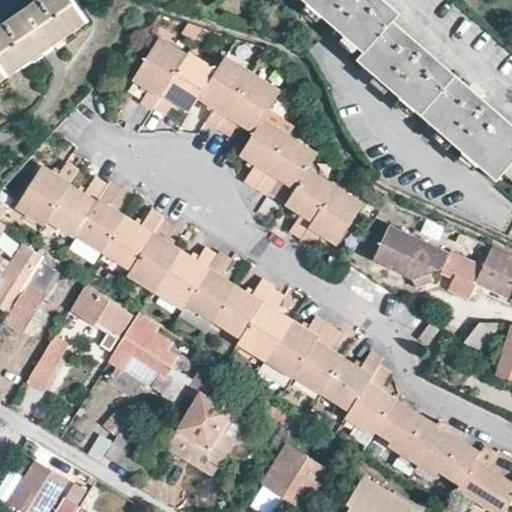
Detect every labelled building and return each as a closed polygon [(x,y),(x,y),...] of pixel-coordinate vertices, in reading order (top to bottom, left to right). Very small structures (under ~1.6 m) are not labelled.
[(36,0),(0,25),(0,82),(91,20),(77,0),(36,0)] [(511,121),(396,19),(402,12),(388,0),(307,0),(366,52),(360,60),(496,178),(504,170),(511,177),(511,121)] [(155,107),(188,57),(161,40),(136,78),(144,83),(151,88),(147,93),(142,103),(153,111),(155,107)] [(201,96),(217,71),(191,54),(188,57),(155,107),(167,115),(173,106),(177,101),(183,105),(192,111),(201,96)] [(219,129),(254,75),(226,57),(217,71),(201,96),(210,102),(217,106),(213,111),(208,121),(219,129)] [(280,92),(254,75),(219,129),(231,136),(237,126),(240,122),(249,127),(256,132),(265,117),(280,92)] [(141,88),(147,93),(151,88),(144,83),(141,88)] [(180,110),(183,105),(177,101),(173,106),(180,110)] [(207,106),(213,111),(217,106),(210,102),(207,106)] [(292,135),(265,117),(256,132),(244,151),(253,157),(259,162),(256,167),(249,180),(259,186),(292,135)] [(240,122),(237,126),(245,131),(249,127),(240,122)] [(319,153),(292,135),(259,186),(271,194),(279,182),(282,177),(289,182),(297,187),(311,166),(319,153)] [(259,162),(253,157),(249,163),(256,167),(259,162)] [(43,224),(47,218),(69,182),(78,169),(68,162),(62,170),(58,175),(51,170),(43,165),(16,205),(43,224)] [(55,165),(51,170),(58,175),(62,170),(55,165)] [(338,185),(311,166),(297,187),(288,203),(296,208),(303,212),(300,218),(293,229),(304,236),(338,185)] [(74,237),(76,234),(108,185),(97,177),(89,189),(85,194),(78,189),(69,182),(47,218),(74,237)] [(282,177),(279,182),(286,186),(289,182),(282,177)] [(76,234),(102,251),(124,218),(115,212),(109,209),(113,203),(121,190),(110,183),(108,185),(76,234)] [(85,194),(89,189),(82,185),(78,189),(85,194)] [(363,201),(338,185),(304,236),(303,238),(315,246),(320,237),(324,232),(331,236),(339,241),(363,201)] [(109,209),(115,212),(118,207),(113,203),(109,209)] [(303,212),(296,208),(293,213),(300,218),(303,212)] [(102,251),(130,269),(161,221),(162,219),(150,210),(142,223),(138,228),(132,223),(124,218),(102,251)] [(138,228),(142,223),(135,218),(132,223),(138,228)] [(127,273),(154,291),(176,259),(168,254),(161,249),(165,243),(173,230),(161,221),(130,269),(127,273)] [(4,225),(0,222),(0,305),(9,311),(10,310),(41,260),(45,254),(24,241),(9,265),(0,280),(0,279),(0,231),(2,228),(4,225)] [(451,250),(390,222),(372,259),(412,278),(416,287),(434,280),(430,272),(443,267),(451,250)] [(327,241),(331,236),(324,232),(320,237),(327,241)] [(161,249),(168,254),(172,248),(165,243),(161,249)] [(511,253),(494,245),(490,255),(482,251),(477,261),(451,249),(451,250),(443,267),(456,273),(453,278),(449,288),(470,297),(477,283),(511,299),(511,253)] [(181,309),(186,303),(216,258),(204,250),(195,263),(191,269),(184,264),(176,259),(154,291),(181,309)] [(213,321),(233,290),(225,285),(218,279),(221,275),(229,262),(217,255),(216,258),(186,303),(213,321)] [(9,265),(0,259),(0,279),(0,280),(9,265)] [(191,269),(195,263),(188,259),(184,264),(191,269)] [(60,271),(41,260),(10,310),(9,311),(5,318),(23,330),(44,297),(56,305),(65,290),(53,282),(60,271)] [(441,272),(453,278),(456,273),(443,267),(441,272)] [(218,279),(225,285),(228,280),(221,275),(218,279)] [(240,295),(233,290),(213,321),(240,338),(269,293),(271,291),(259,283),(250,295),(247,299),(240,295)] [(131,314),(87,286),(75,308),(110,328),(102,343),(112,349),(120,336),(119,333),(131,314)] [(244,290),(240,295),(247,299),(250,295),(244,290)] [(269,293),(240,338),(238,342),(265,360),(287,326),(279,321),(272,316),(276,311),(281,302),(269,293)] [(282,315),(276,311),(272,316),(279,321),(282,315)] [(158,325),(138,313),(109,359),(125,369),(126,367),(135,353),(162,370),(167,373),(173,364),(179,355),(168,348),(172,342),(155,332),(158,325)] [(491,353),(501,320),(481,320),(481,321),(480,321),(479,321),(479,322),(465,341),(491,353)] [(287,326),(265,360),(292,377),(294,374),(323,329),(311,321),(305,331),(302,336),(295,331),(287,326)] [(429,346),(439,329),(431,323),(421,339),(429,346)] [(511,326),(503,356),(496,355),(493,366),(498,367),(497,373),(511,376),(511,326)] [(298,327),(295,331),(302,336),(305,331),(298,327)] [(294,374),(321,392),(339,364),(330,358),(324,354),(327,350),(335,337),(323,329),(294,374)] [(69,340),(55,331),(26,378),(40,387),(69,340)] [(332,354),(327,350),(324,354),(330,358),(332,354)] [(162,370),(135,353),(126,367),(153,384),(162,370)] [(235,401),(212,387),(219,375),(217,373),(223,364),(208,354),(194,377),(185,392),(196,399),(171,441),(216,468),(223,456),(227,458),(253,416),(233,403),(235,401)] [(321,392),(349,410),(375,370),(378,365),(367,357),(358,370),(355,375),(349,371),(339,364),(321,392)] [(194,377),(173,364),(167,373),(162,370),(153,384),(179,400),(185,392),(194,377)] [(355,375),(358,370),(352,366),(349,371),(355,375)] [(375,433),(378,429),(394,404),(384,398),(378,394),(381,389),(387,379),(375,370),(349,410),(346,416),(375,433)] [(270,414),(290,427),(298,414),(256,388),(247,403),(268,416),(270,414)] [(378,394),(384,398),(387,394),(381,389),(378,394)] [(441,468),(461,481),(478,455),(447,436),(447,434),(447,432),(446,431),(445,429),(442,426),(438,425),(435,426),(432,427),(423,422),(420,425),(407,417),(409,414),(394,404),(378,429),(387,434),(391,434),(394,437),(396,441),(395,445),(436,472),(441,468)] [(132,418),(118,407),(105,423),(118,434),(132,418)] [(298,414),(290,427),(308,438),(316,425),(298,414)] [(321,428),(313,441),(330,452),(338,439),(321,428)] [(115,440),(102,432),(90,452),(98,456),(106,453),(107,452),(115,440)] [(132,469),(145,448),(120,433),(107,452),(106,454),(132,469)] [(305,508),(327,470),(289,446),(265,483),(305,508)] [(478,455),(461,481),(458,486),(498,511),(503,511),(511,497),(511,483),(496,473),(494,476),(485,470),(489,464),(495,454),(484,447),(478,455)] [(46,511),(67,479),(35,459),(10,500),(29,511),(46,511)] [(494,476),(496,473),(498,469),(489,464),(485,470),(494,476)] [(413,511),(416,508),(366,477),(350,503),(353,505),(348,511),(413,511)] [(348,511),(353,505),(350,503),(346,501),(339,511),(348,511)] [(460,511),(447,503),(440,511),(460,511)]
